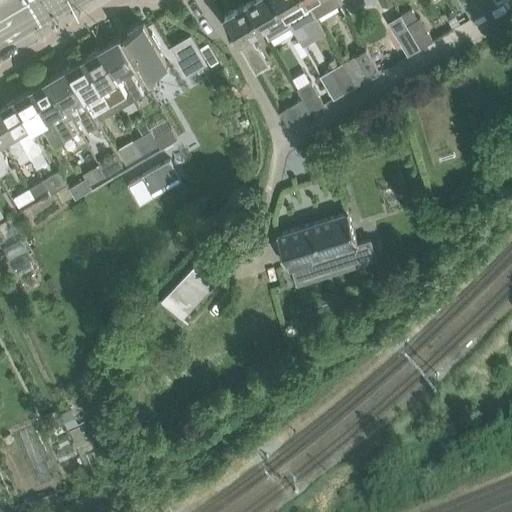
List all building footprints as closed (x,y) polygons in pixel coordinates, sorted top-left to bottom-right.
[(292,24),(277,0),(248,0),(248,1),(264,28),(269,37),(292,24)] [(307,0),(277,0),(292,24),(300,38),(309,33),(303,23),(317,15),(307,0)] [(307,0),(317,15),(340,1),(338,0),(307,0)] [(485,9),(479,0),(461,0),(471,16),(485,9)] [(479,0),(485,9),(497,1),(496,0),(479,0)] [(269,62),(251,35),(264,28),(248,1),(224,14),(256,69),(269,62)] [(401,12),(421,46),(433,39),(420,17),(419,18),(412,6),(401,12)] [(408,53),(421,46),(401,12),(390,19),(397,30),(395,32),(408,53)] [(120,35),(119,36),(136,64),(136,65),(149,86),(157,81),(154,75),(167,68),(165,65),(168,63),(158,47),(160,45),(152,32),(150,33),(144,22),(127,31),(129,35),(122,38),(120,35)] [(186,73),(207,61),(191,34),(170,45),(186,73)] [(119,36),(103,45),(133,98),(143,92),(129,69),(136,64),(119,36)] [(103,45),(87,55),(117,108),(133,98),(103,45)] [(357,83),(380,70),(367,48),(344,61),(357,83)] [(87,55),(68,66),(85,95),(87,93),(101,118),(117,108),(87,55)] [(357,83),(344,61),(332,68),(345,90),(357,83)] [(83,96),(85,95),(68,66),(50,76),(73,116),(75,119),(81,115),(89,129),(99,123),(83,96)] [(67,120),(73,116),(50,76),(33,86),(64,139),(74,133),(67,120)] [(312,109),(324,102),(311,80),(299,87),(304,96),(312,109)] [(17,95),(33,123),(34,124),(40,120),(55,145),(64,139),(33,86),(17,95)] [(28,126),(33,123),(17,95),(2,104),(32,155),(41,150),(28,126)] [(312,109),(304,96),(281,110),(288,123),(312,109)] [(2,104),(0,105),(0,135),(3,141),(8,138),(21,161),(32,155),(2,104)] [(172,126),(155,136),(159,143),(161,147),(178,136),(172,126)] [(137,136),(134,138),(143,153),(159,143),(155,136),(151,128),(137,136)] [(0,147),(0,142),(3,141),(0,135),(0,171),(1,173),(11,167),(0,147)] [(127,162),(143,153),(134,138),(118,147),(127,162)] [(100,162),(106,174),(123,164),(116,153),(100,162)] [(90,183),(106,174),(100,162),(83,172),(86,176),(90,183)] [(44,177),(50,187),(52,190),(66,182),(59,168),(44,177)] [(90,183),(86,176),(69,186),(75,196),(92,187),(90,184),(90,183)] [(29,186),(34,195),(50,187),(44,177),(29,186)] [(19,204),(34,195),(29,186),(14,195),(19,204)] [(358,241),(348,210),(277,232),(288,265),(325,253),(331,273),(377,258),(371,237),(358,241)] [(162,295),(188,320),(189,319),(184,315),(225,273),(229,277),(230,276),(204,251),(162,295)]
